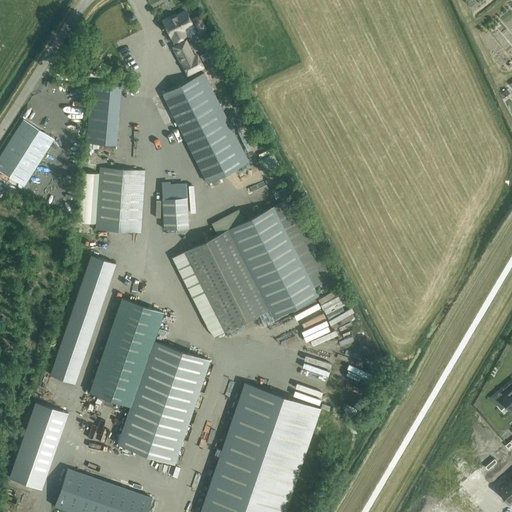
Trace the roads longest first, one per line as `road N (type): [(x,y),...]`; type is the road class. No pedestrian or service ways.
road 1 (unknown): [(139,0),(152,50),(152,238),(205,346)]
road 2 (unclassified): [(0,132),(84,0)]
